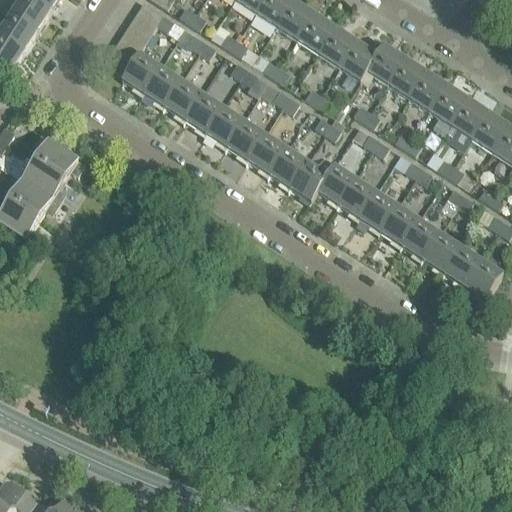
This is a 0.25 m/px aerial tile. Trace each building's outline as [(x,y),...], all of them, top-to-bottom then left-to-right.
[(37,38),(51,17),(24,0),(21,0),(9,20),(37,38)] [(24,0),(51,17),(61,0),(24,0)] [(173,6),(163,0),(149,0),(147,4),(167,17),(173,6)] [(220,0),(234,9),(239,0),(220,0)] [(255,23),(269,0),(239,0),(234,9),(255,23)] [(276,36),(294,9),(280,0),(269,0),(255,23),(276,36)] [(297,50),(314,22),(294,9),(276,36),(297,50)] [(163,23),(143,10),(136,21),(156,34),(156,33),(163,23)] [(190,31),(197,21),(186,14),(179,24),(190,31)] [(0,43),(23,59),(37,38),(9,20),(0,32),(0,43)] [(156,34),(136,21),(129,31),(149,44),(156,34)] [(199,38),(206,27),(197,21),(190,31),(199,38)] [(318,64),(335,36),(314,22),(297,50),(318,64)] [(185,37),(163,23),(156,33),(178,47),(185,37)] [(149,44),(129,31),(123,41),(143,54),(149,44)] [(238,48),(227,41),(230,38),(219,31),(211,45),(231,58),(238,48)] [(339,77),(356,49),(335,36),(318,64),(339,77)] [(205,50),(185,37),(178,47),(198,61),(205,50)] [(143,54),(123,41),(117,50),(137,64),(139,60),(143,54)] [(0,73),(9,80),(23,59),(0,43),(0,73)] [(259,61),(238,48),(231,58),(252,72),(259,61)] [(367,81),(377,63),(376,62),(356,49),(339,77),(360,91),(367,81)] [(137,64),(117,50),(111,60),(130,73),(137,64)] [(208,67),(216,57),(205,50),(198,61),(208,67)] [(387,94),(404,65),(383,52),(376,62),(377,63),(367,81),(387,94)] [(130,73),(111,60),(103,71),(123,84),(130,73)] [(142,101),(160,73),(139,60),(137,64),(130,73),(123,84),(121,88),(142,101)] [(280,75),(259,61),(252,72),(273,85),(280,75)] [(247,77),(226,63),(220,75),(230,80),(230,81),(240,88),(247,77)] [(408,108),(425,79),(404,65),(387,94),(408,108)] [(162,115),(181,87),(160,73),(142,101),(162,115)] [(283,92),(289,81),(280,75),(273,85),(283,92)] [(267,90),(247,77),(240,88),(260,101),(267,90)] [(429,121),(446,93),(425,79),(408,108),(429,121)] [(184,129),(202,101),(181,87),(162,115),(184,129)] [(267,90),(260,101),(259,103),(271,111),(272,109),(283,115),(290,105),(267,90)] [(450,135),(467,107),(446,93),(429,121),(450,135)] [(315,113),(322,102),(311,95),(305,106),(315,113)] [(205,143),(223,115),(202,101),(184,129),(205,143)] [(325,119),(332,109),(322,102),(315,113),(325,119)] [(293,121),(299,111),(290,105),(283,115),(293,121)] [(471,149),(488,120),(467,107),(450,135),(471,149)] [(334,113),(330,111),(325,119),(336,126),(343,116),(345,113),(337,108),(334,113)] [(363,130),(370,119),(360,113),(353,123),(363,130)] [(226,156),(244,128),(223,115),(205,143),(226,156)] [(391,133),(370,119),(363,130),(384,143),(391,133)] [(492,162),(509,134),(488,120),(471,149),(492,162)] [(325,142),(332,132),(321,125),(314,135),(325,142)] [(247,170),(264,141),(244,128),(226,156),(247,170)] [(334,149),(341,138),(332,132),(325,142),(334,149)] [(0,145),(8,151),(15,141),(4,134),(0,140),(0,145)] [(511,175),(511,136),(509,134),(492,162),(511,175)] [(380,148),(359,135),(352,145),(373,159),(380,148)] [(405,157),(412,146),(402,139),(395,150),(405,157)] [(268,184),(286,155),(264,141),(247,170),(268,184)] [(0,160),(1,161),(8,151),(0,145),(0,160)] [(415,163),(422,152),(412,146),(405,157),(415,163)] [(84,172),(46,148),(33,169),(63,188),(68,181),(76,185),(79,180),(84,172)] [(401,162),(380,148),(373,159),(394,172),(401,162)] [(289,197),(307,169),(286,155),(268,184),(289,197)] [(447,184),(454,173),(439,164),(432,174),(447,184)] [(63,188),(33,169),(20,189),(57,213),(62,206),(55,201),(63,188)] [(315,199),(326,182),(307,169),(289,197),(310,211),(317,201),(315,199)] [(415,186),(422,176),(412,169),(405,179),(415,186)] [(336,213),(354,185),(333,172),(326,182),(315,199),(317,201),(336,213)] [(458,190),(464,180),(454,173),(447,184),(458,190)] [(425,192),(432,182),(422,176),(415,186),(425,192)] [(472,200),(479,189),(468,182),(461,193),(472,200)] [(357,227),(375,199),(354,185),(336,213),(357,227)] [(57,213),(20,189),(7,208),(38,228),(46,214),(53,219),(57,213)] [(489,211),(496,200),(486,194),(479,204),(489,211)] [(457,213),(464,203),(453,196),(447,206),(457,213)] [(378,240),(396,213),(375,199),(357,227),(378,240)] [(499,217),(506,207),(496,200),(489,211),(499,217)] [(467,219),(474,209),(464,203),(457,213),(467,219)] [(38,228),(7,208),(0,219),(0,231),(32,252),(36,245),(30,241),(38,228)] [(400,254),(417,227),(396,213),(378,240),(400,254)] [(506,230),(485,216),(478,226),(499,240),(506,230)] [(421,268),(438,240),(417,227),(400,254),(421,268)] [(509,246),(511,241),(511,233),(506,230),(499,240),(509,246)] [(442,282),(459,254),(438,240),(421,268),(442,282)] [(463,296),(481,268),(459,254),(442,282),(463,296)] [(484,309),(502,282),(481,268),(463,296),(484,309)] [(36,511),(37,511),(12,493),(5,495),(0,500),(0,511),(36,511)]
